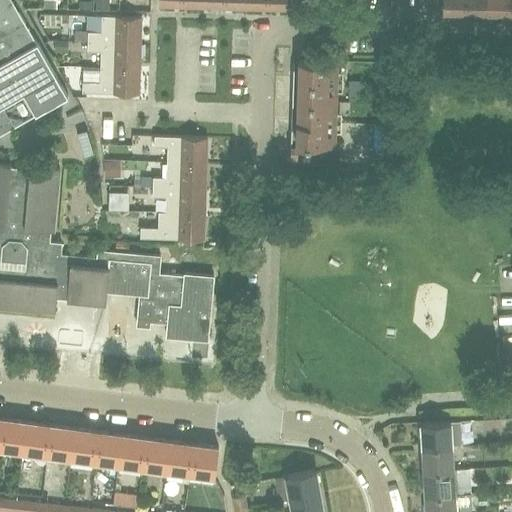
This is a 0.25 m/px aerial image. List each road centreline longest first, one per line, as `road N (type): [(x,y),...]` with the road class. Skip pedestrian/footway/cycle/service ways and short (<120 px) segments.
road 1 (residential): [(255,421),(0,391)]
road 2 (residential): [(255,421),(263,179)]
road 3 (residential): [(386,511),(380,483),(348,444),(318,430),(255,421)]
road 4 (residential): [(263,115),(264,26),(306,27),(328,16)]
